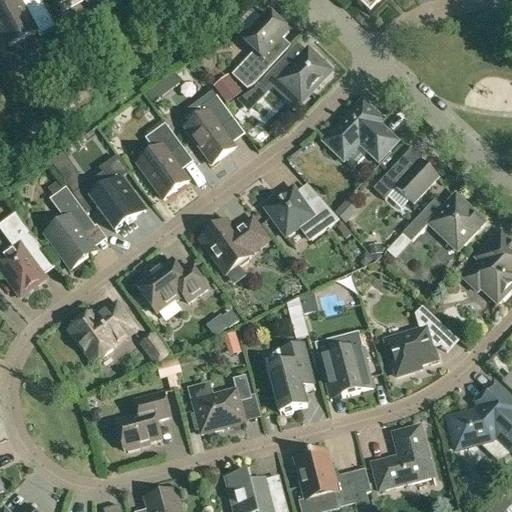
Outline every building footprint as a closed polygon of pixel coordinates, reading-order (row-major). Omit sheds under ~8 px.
[(21,0),(3,0),(0,2),(0,30),(9,48),(38,33),(40,37),(56,28),(40,0),(29,6),(24,5),(21,0)] [(353,0),(363,9),(371,16),(386,0),(385,0),(353,0)] [(269,54),(289,33),(270,15),(244,42),(253,51),(253,55),(245,64),(232,77),(248,92),(255,87),(278,62),(269,54)] [(264,81),(258,87),(264,93),(271,86),(296,110),(302,104),(303,103),(308,97),(325,80),(330,74),(331,73),(330,72),(324,66),(309,52),(307,54),(296,66),(287,57),(264,81)] [(230,80),(226,83),(217,90),(226,103),(240,93),(230,80)] [(147,94),(150,99),(163,89),(159,85),(147,94)] [(246,137),(234,121),(217,98),(203,108),(200,106),(195,106),(183,115),(181,119),(181,124),(212,167),(235,150),(221,130),(234,121),(245,136),(245,137),(246,137)] [(363,103),(325,144),(344,162),(358,147),(362,146),(379,163),(397,143),(378,126),(382,121),(363,103)] [(182,149),(166,126),(146,141),(153,151),(153,155),(138,166),(164,202),(189,183),(170,157),(182,149)] [(63,154),(51,163),(65,183),(76,175),(77,174),(63,154)] [(408,169),(401,162),(374,191),(386,202),(397,190),(414,205),(438,180),(421,163),(417,167),(412,166),(411,166),(408,169)] [(85,188),(75,196),(89,216),(98,209),(117,234),(137,220),(145,214),(146,213),(144,210),(136,198),(121,179),(112,186),(104,175),(85,188)] [(52,244),(72,272),(97,254),(85,237),(96,230),(67,190),(64,192),(58,183),(48,190),(54,199),(50,202),(65,222),(54,230),(52,244)] [(339,222),(310,190),(311,191),(320,201),(310,207),(307,207),(294,189),(265,211),(286,240),(302,228),(312,242),(339,222)] [(456,197),(444,210),(429,226),(458,254),(485,224),(456,197)] [(348,224),(356,215),(356,210),(350,204),(339,216),(348,224)] [(46,280),(44,278),(35,265),(45,257),(54,269),(53,269),(54,270),(55,269),(16,215),(0,227),(0,228),(15,250),(3,258),(1,272),(21,299),(46,280)] [(423,215),(387,253),(396,261),(413,244),(426,229),(417,221),(423,216),(423,215)] [(226,223),(202,241),(227,277),(239,268),(242,268),(249,263),(249,260),(252,259),(250,256),(269,242),(253,220),(243,228),(234,234),(226,223)] [(498,306),(511,291),(511,244),(501,234),(476,260),(481,264),(465,281),(478,294),(481,290),(498,306)] [(381,246),(369,248),(371,258),(372,258),(373,261),(376,264),(382,258),(382,256),(383,256),(381,246)] [(366,253),(361,258),(360,265),(365,270),(373,262),(366,253)] [(191,267),(190,268),(181,274),(173,263),(151,279),(149,276),(137,285),(139,287),(137,289),(157,316),(176,302),(177,303),(183,298),(189,305),(208,291),(191,267)] [(314,297),(299,301),(304,318),(318,314),(314,297)] [(290,316),(302,313),(299,301),(287,307),(290,316)] [(94,315),(70,333),(94,365),(118,348),(116,346),(135,332),(117,307),(98,321),(94,315)] [(397,379),(414,374),(413,370),(438,362),(432,344),(437,343),(447,332),(457,342),(456,342),(457,343),(458,342),(423,309),(415,317),(420,332),(386,343),(397,379)] [(221,320),(228,330),(229,331),(240,322),(232,312),(223,319),(221,320)] [(139,345),(154,367),(170,356),(156,334),(139,345)] [(236,335),(224,339),(227,349),(239,345),(236,335)] [(331,402),(332,402),(374,391),(359,335),(337,341),(341,354),(320,360),(331,402)] [(316,392),(314,384),(311,375),(304,346),(280,352),(285,368),(269,372),(281,416),(283,415),(286,418),(293,416),(294,412),(308,409),(305,398),(316,392)] [(202,436),(220,431),(246,425),(241,405),(253,402),(246,378),(233,381),(236,392),(193,404),(197,416),(192,417),(196,432),(201,431),(202,436)] [(470,418),(469,416),(449,421),(457,452),(493,442),(497,438),(511,453),(511,401),(495,385),(477,404),(481,408),(476,414),(476,416),(470,418)] [(172,419),(165,395),(135,403),(139,419),(117,424),(118,428),(114,429),(111,434),(113,442),(118,444),(122,443),(124,452),(128,452),(128,454),(141,451),(140,448),(163,442),(158,422),(172,419)] [(380,493),(434,479),(421,428),(393,436),(400,459),(373,466),(380,493)] [(328,453),(295,461),(305,502),(299,504),(301,511),(339,511),(356,506),(357,511),(362,511),(370,510),(367,496),(371,495),(372,495),(372,494),(366,471),(365,472),(365,473),(366,473),(371,493),(371,494),(366,495),(366,496),(360,497),(355,478),(336,484),(333,471),(328,453)] [(225,480),(233,511),(288,511),(285,499),(271,503),(266,480),(251,484),(251,483),(249,477),(245,474),(243,475),(225,480)] [(149,511),(180,511),(175,493),(146,501),(149,511)]
